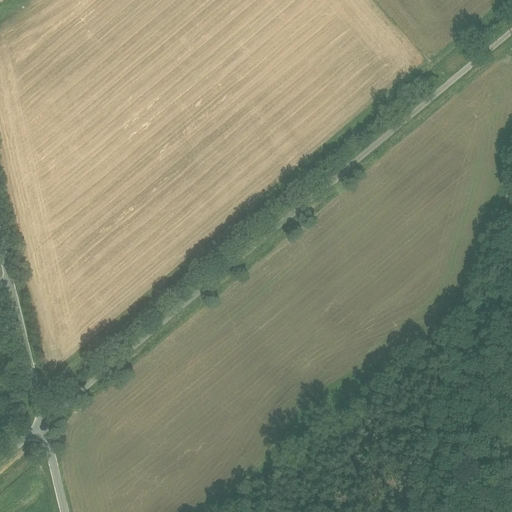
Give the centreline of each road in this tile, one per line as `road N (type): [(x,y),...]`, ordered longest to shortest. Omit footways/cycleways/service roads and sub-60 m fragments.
road 1 (residential): [(398,126),(42,424)]
road 2 (unclassified): [(0,230),(42,424)]
road 3 (track): [(511,30),(398,126)]
